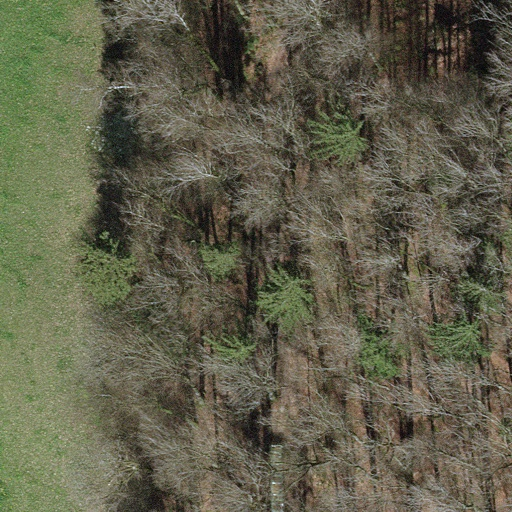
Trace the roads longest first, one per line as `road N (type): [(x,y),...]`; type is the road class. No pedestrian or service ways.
road 1 (track): [(301,0),(273,77),(261,176),(296,406),(298,511)]
road 2 (track): [(181,0),(151,142),(125,388),(127,511)]
